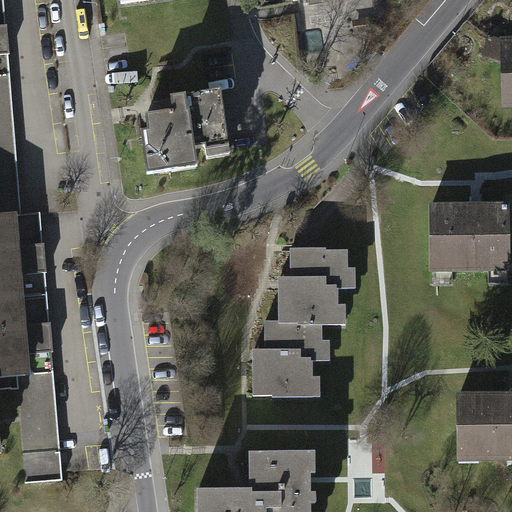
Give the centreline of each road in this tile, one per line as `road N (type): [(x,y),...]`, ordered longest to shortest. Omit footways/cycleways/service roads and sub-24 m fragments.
road 1 (residential): [(127,248),(152,225),(261,192),(309,168),(460,0)]
road 2 (residential): [(148,511),(116,301),(127,248)]
road 3 (residential): [(127,248),(101,223),(67,0)]
